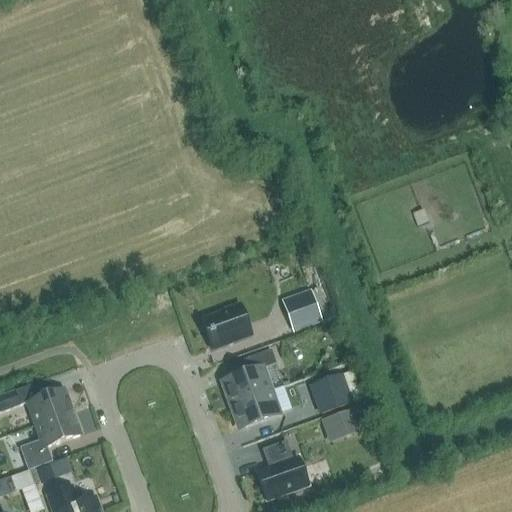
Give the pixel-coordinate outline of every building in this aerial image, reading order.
[(282,303),(293,334),(320,324),(309,294),(282,303)] [(212,352),(252,338),(241,308),(221,315),(222,317),(202,324),(212,352)] [(276,366),(271,352),(247,361),(251,373),(227,382),(229,388),(226,390),(232,407),(270,394),(262,371),(276,366)] [(322,416),(352,405),(342,376),(312,387),(322,416)] [(26,404),(35,427),(72,414),(64,391),(26,404)] [(0,414),(19,408),(14,393),(0,397),(0,414)] [(270,394),(232,407),(238,425),(242,423),(244,430),(278,417),(270,394)] [(359,409),(333,419),(339,437),(366,427),(359,409)] [(81,437),(72,414),(35,427),(40,441),(20,449),(28,471),(52,463),(47,449),(81,437)] [(256,474),(266,503),(308,487),(298,459),(292,461),(286,443),(262,451),(268,470),(256,474)] [(56,481),(51,466),(35,472),(40,486),(56,481)] [(30,472),(10,479),(15,494),(21,492),(35,487),(30,472)] [(0,499),(15,494),(10,479),(0,482),(0,499)] [(100,511),(96,498),(78,505),(72,488),(47,497),(52,511),(100,511)]
